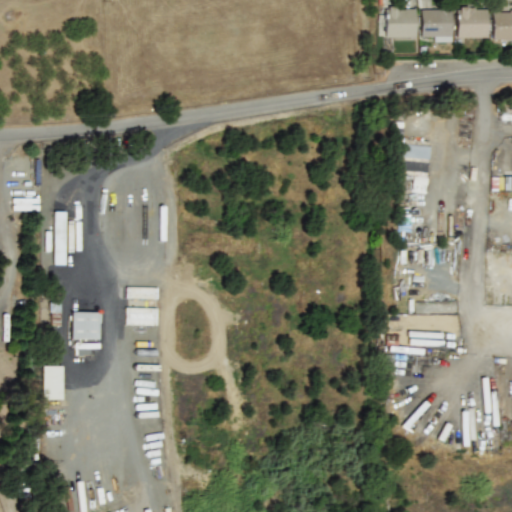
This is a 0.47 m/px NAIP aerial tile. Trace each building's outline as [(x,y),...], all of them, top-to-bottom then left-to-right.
[(413,37),(413,6),(381,6),(381,37),(413,37)] [(453,37),(486,37),(486,6),(453,6),(453,37)] [(417,8),(417,40),(450,40),(450,8),(417,8)] [(489,38),(511,38),(511,10),(489,10),(489,38)] [(427,159),(427,145),(396,145),(396,158),(427,159)] [(63,264),(63,211),(52,211),(51,264),(63,264)] [(123,298),(154,299),(155,288),(124,287),(123,298)] [(155,308),(123,308),(123,325),(154,325),(155,308)] [(68,338),(95,339),(96,312),(69,311),(68,338)] [(59,399),(59,366),(40,366),(40,399),(59,399)]
